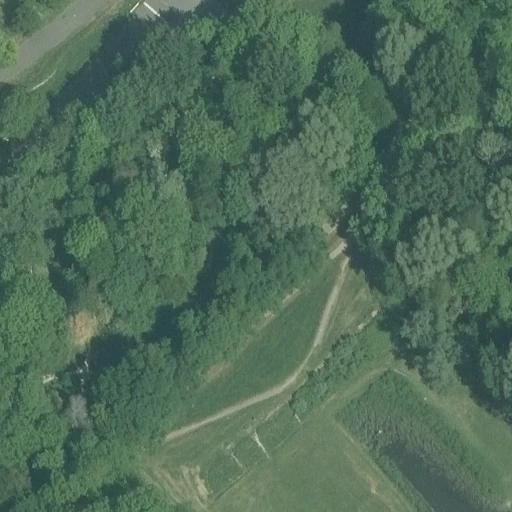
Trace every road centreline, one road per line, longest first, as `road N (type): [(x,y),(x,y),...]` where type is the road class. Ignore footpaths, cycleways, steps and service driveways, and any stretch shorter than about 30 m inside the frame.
road 1 (unknown): [(500,0),(380,222),(128,474),(105,476),(91,489)]
road 2 (unknown): [(167,0),(0,181)]
